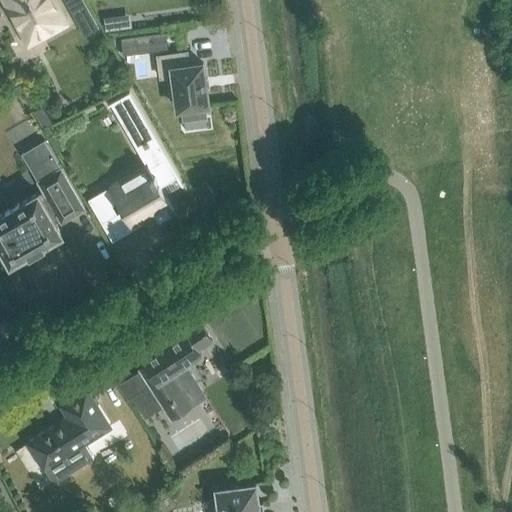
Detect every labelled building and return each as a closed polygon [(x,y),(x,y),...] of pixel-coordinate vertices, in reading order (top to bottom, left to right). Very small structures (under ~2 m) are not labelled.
[(67,22),(54,0),(4,0),(28,43),(67,22)] [(209,104),(203,62),(189,64),(188,51),(158,55),(161,77),(169,75),(172,96),(177,96),(178,108),(182,107),(184,119),(207,116),(205,104),(209,104)] [(138,118),(157,110),(137,66),(118,74),(138,118)] [(89,198),(102,222),(118,214),(112,204),(119,200),(132,222),(142,215),(147,225),(174,209),(161,186),(179,176),(157,138),(150,142),(148,140),(144,143),(145,145),(139,149),(147,164),(144,166),(145,167),(124,180),(123,178),(111,185),(89,198)] [(0,214),(0,245),(11,264),(30,253),(30,254),(44,246),(44,245),(63,234),(56,222),(61,219),(62,220),(84,207),(61,167),(39,180),(45,191),(40,194),(39,192),(20,203),(19,203),(6,211),(0,214)] [(206,181),(195,187),(205,204),(215,198),(206,181)] [(141,368),(164,405),(173,400),(174,402),(177,400),(176,398),(184,393),(171,373),(202,353),(199,349),(213,340),(200,320),(186,329),(185,327),(170,337),(168,335),(157,342),(159,344),(143,354),(149,363),(141,368)] [(69,416),(29,442),(45,467),(46,467),(55,481),(94,456),(85,442),(111,426),(87,388),(62,404),(69,416)] [(146,504),(179,487),(171,472),(139,489),(146,504)] [(265,511),(264,500),(259,501),(256,482),(217,488),(220,507),(213,508),(213,511),(265,511)] [(130,486),(109,498),(117,511),(119,511),(138,500),(130,486)]
